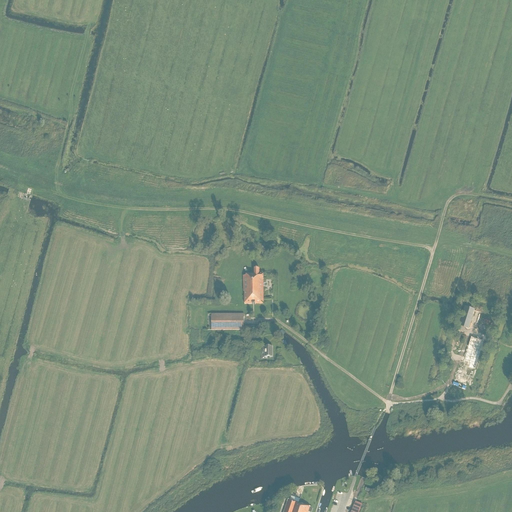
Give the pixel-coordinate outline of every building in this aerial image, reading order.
[(263,304),(263,279),(263,275),(259,274),(259,269),(254,269),(254,275),(249,275),(249,276),(243,276),(243,291),(244,291),(244,304),(263,304)] [(468,329),(475,310),(465,307),(459,326),(468,329)] [(244,330),(243,314),(211,314),(211,330),(244,330)] [(475,369),(484,341),(471,337),(464,361),(465,361),(463,366),(468,367),(465,375),(472,377),(474,369),(475,369)] [(264,357),(272,357),(272,347),(262,347),(262,351),(264,351),(264,357)] [(308,511),(310,507),(288,500),(283,511),(308,511)]
